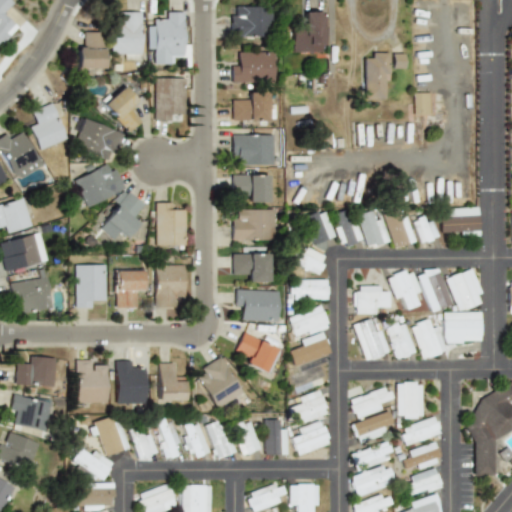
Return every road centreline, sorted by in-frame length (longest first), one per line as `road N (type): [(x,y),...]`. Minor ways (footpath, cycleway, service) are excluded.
road 1 (residential): [(201,0),(207,312),(182,335),(0,337)]
road 2 (residential): [(493,369),(493,0)]
road 3 (residential): [(342,511),(341,259)]
road 4 (residential): [(129,472),(342,470)]
road 5 (residential): [(341,259),(511,260)]
road 6 (residential): [(511,369),(342,369)]
road 7 (residential): [(452,511),(453,369)]
